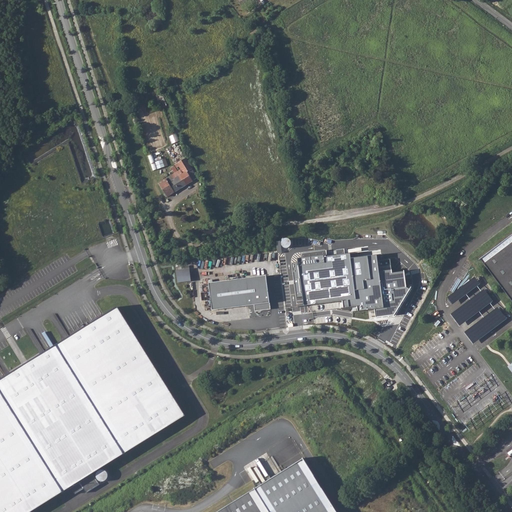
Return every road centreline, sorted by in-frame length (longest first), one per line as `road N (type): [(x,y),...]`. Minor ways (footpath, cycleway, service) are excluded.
road 1 (unclassified): [(59,0),(165,306),(191,330),(223,342),(316,335),(369,347),(396,368),(505,511)]
road 2 (residential): [(511,148),(397,207),(245,225),(204,244),(186,242),(169,217),(195,185)]
